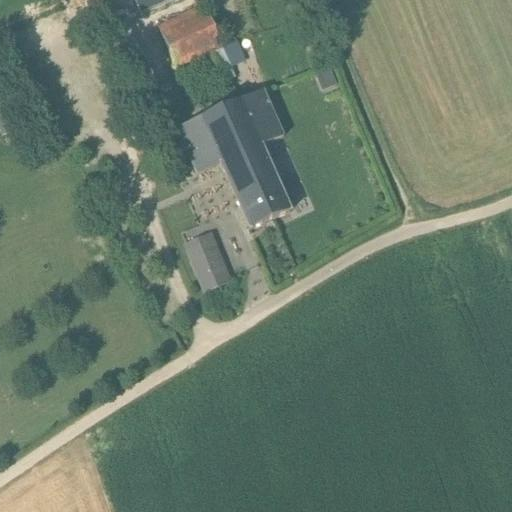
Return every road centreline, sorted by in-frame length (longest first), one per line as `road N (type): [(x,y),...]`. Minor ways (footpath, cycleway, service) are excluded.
road 1 (unclassified): [(241,323),(387,239),(511,202)]
road 2 (track): [(0,478),(241,323)]
road 3 (track): [(412,230),(321,0)]
